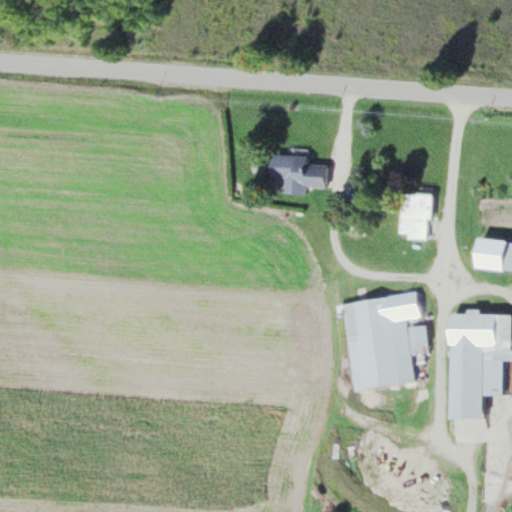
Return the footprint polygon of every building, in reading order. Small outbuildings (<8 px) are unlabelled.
[(313,157),(277,155),(276,178),(290,179),(290,195),(310,196),(311,187),(332,188),(333,166),(312,164),(313,157)] [(375,189),(353,189),(353,212),(375,212),(375,189)] [(436,240),(437,195),(406,194),(405,239),(436,240)] [(511,271),(511,241),(485,239),(482,269),(511,271)] [(361,391),(420,383),(412,332),(421,331),(423,344),(433,342),(431,326),(411,329),(410,320),(426,318),(422,294),(348,305),(361,391)] [(457,315),(457,419),(491,419),(491,396),(511,396),(511,361),(511,360),(511,315),(487,315),(487,310),(474,311),(474,315),(457,315)]
